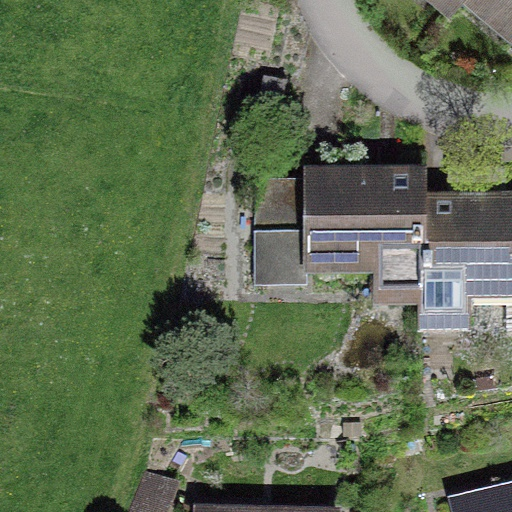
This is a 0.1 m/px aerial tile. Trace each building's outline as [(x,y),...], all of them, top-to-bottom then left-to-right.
[(511,0),(479,0),(511,27),(511,0)] [(279,121),(286,84),(264,80),(257,116),(279,121)] [(422,181),(257,181),(257,288),(307,288),(307,273),(377,273),(377,298),(422,298),(422,205),(422,181)] [(422,205),(422,298),(422,323),(467,323),(467,299),(511,299),(511,205),(503,205),(503,183),(450,183),(450,205),(422,205)] [(146,473),(130,511),(161,511),(173,483),(146,473)] [(454,511),(511,511),(511,493),(453,507),(454,511)]
